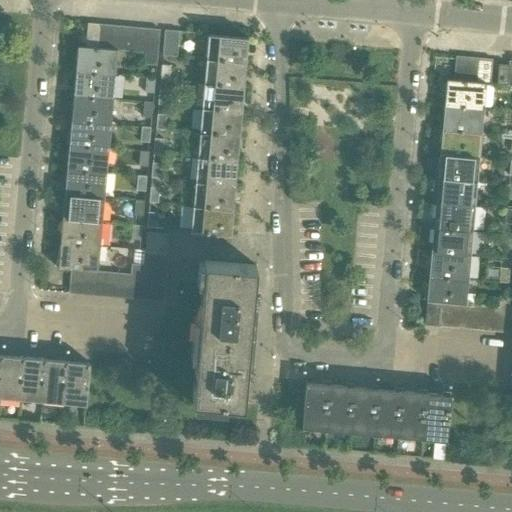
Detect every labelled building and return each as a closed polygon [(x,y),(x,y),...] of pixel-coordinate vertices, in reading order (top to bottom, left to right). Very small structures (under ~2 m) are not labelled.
[(87,23),(85,47),(97,48),(99,24),(87,23)] [(97,48),(109,49),(111,25),(99,24),(97,48)] [(109,49),(117,50),(121,50),(123,26),(111,25),(109,49)] [(123,26),(121,50),(133,51),(135,27),(123,26)] [(135,27),(133,51),(144,52),(145,52),(147,28),(135,27)] [(147,28),(145,52),(157,54),(159,29),(147,28)] [(164,30),(162,55),(176,56),(179,31),(164,30)] [(209,35),(206,60),(244,64),(244,61),(246,61),(246,60),(244,60),(245,52),(247,52),(248,40),(246,40),(246,38),(248,38),(248,37),(207,34),(209,35)] [(76,71),(114,75),(116,51),(117,51),(117,50),(109,49),(97,48),(85,47),(77,46),(77,47),(78,47),(78,50),(77,50),(74,62),(77,63),(76,71)] [(157,54),(145,52),(144,52),(143,64),(156,65),(157,54)] [(455,56),(453,80),(465,81),(468,57),(456,56),(455,56)] [(465,81),(477,82),(480,58),(468,57),(465,81)] [(477,82),(486,83),(490,83),(492,59),(480,58),(477,82)] [(206,60),(204,83),(242,87),(242,86),(244,86),(244,85),(242,85),(243,77),(245,77),(246,64),(244,64),(206,60)] [(161,64),(160,79),(169,80),(170,65),(161,64)] [(497,84),(507,85),(508,65),(498,64),(497,84)] [(74,95),(111,99),(114,75),(76,71),(72,85),(75,85),(74,95)] [(144,92),(153,93),(155,79),(145,78),(144,92)] [(445,105),(482,108),(485,84),(486,84),(486,83),(477,82),(465,81),(453,80),(446,79),(446,80),(447,80),(447,81),(443,93),(446,94),(445,105)] [(204,83),(202,108),(240,112),(240,110),(241,110),(241,109),(240,109),(241,101),(243,101),(244,89),(242,89),(242,87),(204,83)] [(159,89),(158,104),(167,104),(168,90),(159,89)] [(72,120),(109,124),(111,99),(74,95),(74,97),(70,109),(72,110),(72,120)] [(142,117),(151,118),(153,103),(143,102),(142,117)] [(442,129),(480,132),(482,108),(445,105),(444,106),(441,118),(444,118),(442,129)] [(202,108),(200,132),(237,135),(238,135),(239,135),(239,134),(238,134),(239,126),(240,126),(242,113),(240,113),(240,112),(202,108)] [(157,113),(155,128),(164,129),(166,114),(157,113)] [(69,144),(107,148),(109,124),(72,120),(71,122),(68,134),(70,134),(69,144)] [(342,127),(343,128),(344,130),(348,132),(350,132),(352,131),(353,130),(354,128),(354,126),(354,124),(353,123),(351,122),(350,121),(348,121),(346,121),(344,122),(343,123),(342,125),(342,127)] [(140,141),(149,142),(151,128),(141,127),(140,141)] [(440,153),(478,157),(480,132),(442,129),(442,130),(439,142),(441,143),(440,153)] [(200,132),(198,157),(235,160),(235,159),(237,159),(237,158),(236,158),(236,150),(238,150),(239,138),(237,138),(237,135),(200,132)] [(154,138),(153,152),(162,153),(164,138),(154,138)] [(67,168),(105,172),(107,148),(69,144),(69,146),(66,158),(68,159),(67,168)] [(138,166),(147,166),(148,152),(139,151),(138,166)] [(438,178),(476,181),(478,157),(440,153),(440,155),(437,167),(439,167),(438,178)] [(198,157),(195,181),(233,184),(235,184),(235,183),(233,183),(234,174),(236,174),(237,162),(235,162),(235,160),(198,157)] [(152,162),(151,177),(160,178),(161,163),(152,162)] [(65,192),(103,196),(105,172),(67,168),(67,170),(63,183),(66,183),(65,192)] [(136,190),(145,191),(146,176),(137,176),(136,190)] [(436,202),(474,205),(476,181),(438,178),(438,180),(434,191),(437,192),(436,202)] [(195,181),(193,205),(232,208),(231,208),(232,199),(234,199),(235,187),(233,187),(233,184),(195,181)] [(148,201),(149,201),(158,202),(159,188),(150,187),(148,201)] [(63,217),(100,221),(103,196),(65,192),(65,195),(61,207),(63,208),(63,217)] [(133,215),(142,215),(144,201),(135,200),(133,215)] [(434,226),(471,230),(474,205),(436,202),(435,204),(432,216),(435,216),(434,226)] [(232,208),(193,205),(191,229),(189,229),(189,231),(230,235),(230,233),(229,233),(229,224),(231,224),(233,211),(231,211),(231,209),(232,209),(232,208)] [(146,227),(155,228),(157,213),(148,212),(146,227)] [(60,242),(98,246),(100,221),(63,217),(63,220),(59,231),(61,232),(60,242)] [(131,240),(140,240),(142,225),(132,224),(131,240)] [(431,250),(469,253),(471,230),(434,226),(433,228),(430,240),(432,241),(431,250)] [(146,232),(145,243),(169,245),(170,234),(146,232)] [(502,248),(511,248),(511,234),(511,233),(503,233),(502,248)] [(82,270),(94,271),(96,271),(97,269),(96,269),(98,246),(60,242),(60,244),(57,256),(59,257),(58,266),(57,266),(57,268),(70,269),(82,270)] [(145,243),(144,254),(168,257),(169,245),(145,243)] [(429,275),(467,279),(469,253),(431,250),(431,253),(428,265),(430,265),(429,275)] [(144,254),(143,265),(167,267),(168,257),(144,254)] [(204,261),(198,329),(250,333),(256,265),(204,261)] [(130,275),(142,276),(143,265),(131,264),(130,275)] [(142,276),(153,277),(166,278),(167,267),(143,265),(142,276)] [(509,268),(500,267),(499,282),(508,283),(508,280),(509,268)] [(68,293),(80,294),(82,270),(70,269),(68,293)] [(80,294),(92,295),(94,271),(82,270),(80,294)] [(92,295),(104,296),(106,272),(96,271),(94,271),(92,295)] [(104,296),(116,297),(118,274),(106,272),(104,296)] [(116,297),(128,298),(130,275),(118,274),(116,297)] [(128,298),(140,299),(142,276),(130,275),(128,298)] [(429,277),(426,289),(428,290),(427,299),(426,299),(426,301),(427,301),(439,302),(451,303),(463,304),(466,304),(475,305),(476,295),(466,294),(467,279),(429,275),(429,277)] [(140,299),(152,300),(153,277),(142,276),(140,299)] [(153,277),(152,300),(164,301),(166,278),(153,277)] [(499,307),(511,308),(511,297),(500,296),(499,307)] [(425,325),(437,326),(439,302),(427,301),(425,325)] [(437,326),(449,327),(451,303),(439,302),(437,326)] [(449,327),(461,328),(463,304),(451,303),(449,327)] [(461,328),(473,329),(475,305),(466,304),(463,304),(461,328)] [(473,329),(485,330),(487,306),(475,305),(473,329)] [(485,330),(497,331),(499,307),(487,306),(485,330)] [(497,331),(509,332),(511,308),(499,307),(497,331)] [(250,333),(198,329),(192,401),(243,405),(250,333)] [(0,378),(0,393),(21,396),(24,358),(2,356),(0,378)] [(21,396),(42,398),(45,360),(24,358),(21,396)] [(42,398),(64,400),(67,362),(45,360),(42,398)] [(67,362),(64,400),(86,402),(87,386),(89,364),(87,364),(67,362)] [(302,422),(326,424),(329,385),(306,383),(306,382),(302,422)] [(326,424),(351,426),(354,387),(329,385),(326,424)] [(351,426),(374,429),(377,389),(354,387),(351,426)] [(374,429),(398,431),(401,391),(377,389),(374,429)] [(398,431),(423,433),(426,393),(401,391),(398,431)] [(426,393),(423,433),(447,435),(450,394),(449,394),(449,395),(426,393)]
